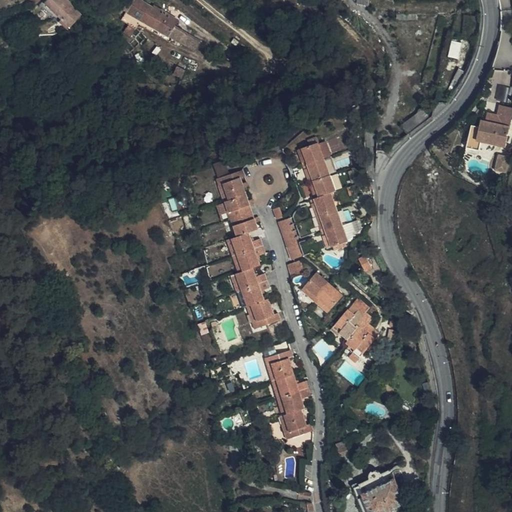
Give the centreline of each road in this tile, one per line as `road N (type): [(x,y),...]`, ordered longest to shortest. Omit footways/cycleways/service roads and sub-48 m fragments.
road 1 (residential): [(489,0),(491,36),(468,91),(396,169),(387,198),(394,259),(426,316),(441,367),(448,413),(441,511)]
road 2 (residential): [(265,177),(262,205),(315,378),(326,511)]
